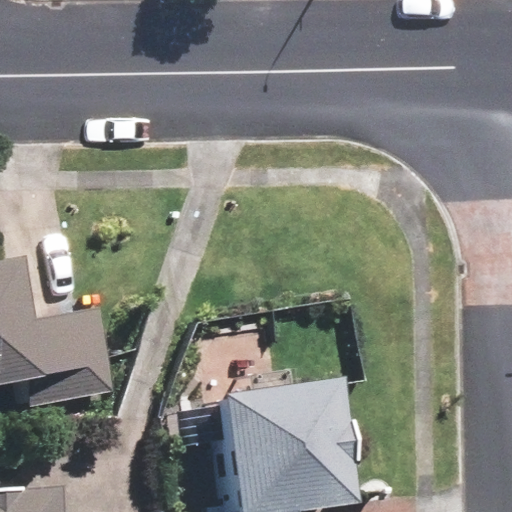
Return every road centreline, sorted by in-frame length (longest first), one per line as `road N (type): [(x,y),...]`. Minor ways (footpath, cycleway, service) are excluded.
road 1 (residential): [(0,68),(486,69)]
road 2 (residential): [(486,69),(511,511)]
